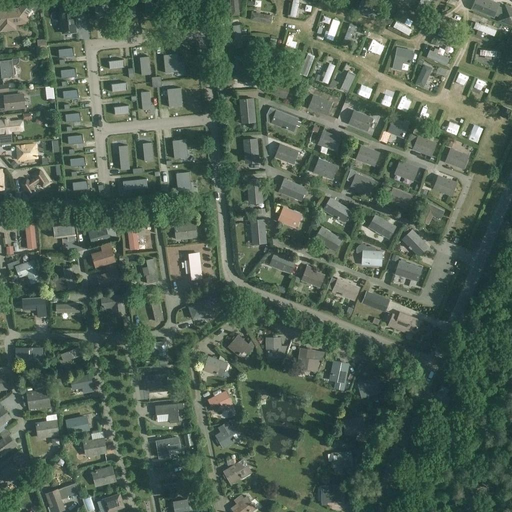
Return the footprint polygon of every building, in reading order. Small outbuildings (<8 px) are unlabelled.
[(29,24),(29,18),(28,15),(32,10),(40,0),(25,0),(19,8),(0,10),(0,27),(0,32),(16,30),(16,25),(29,24)] [(153,0),(144,0),(146,18),(155,17),(153,0)] [(239,15),(237,0),(229,0),(231,8),(228,8),(229,13),(231,13),(231,16),(239,15)] [(299,0),(293,0),(290,16),(296,17),(299,0)] [(362,0),(357,12),(378,21),(383,9),(373,4),(375,2),(371,0),(370,3),(362,0)] [(486,0),(474,0),(471,9),(494,18),(495,14),(501,17),(500,18),(502,22),(511,26),(511,25),(511,8),(507,7),(504,9),(498,7),(499,5),(486,0)] [(136,19),(134,1),(120,3),(122,21),(136,19)] [(110,22),(108,4),(94,5),(96,23),(110,22)] [(69,8),(61,9),(63,33),(66,32),(67,37),(73,36),(72,32),(75,32),(74,19),(77,19),(76,5),(68,5),(69,8)] [(250,20),(271,24),(272,16),(252,12),(250,20)] [(398,18),(393,24),(410,35),(414,28),(404,21),(405,20),(402,18),(401,20),(398,18)] [(333,40),(340,21),(333,19),(326,38),(333,40)] [(349,44),(356,26),(350,24),(343,42),(349,44)] [(243,47),(240,25),(232,26),(234,40),(233,41),(233,44),(235,44),(236,48),(243,47)] [(438,35),(461,45),(464,40),(440,29),(438,35)] [(295,38),(289,36),(285,49),(291,51),(295,38)] [(47,50),(46,40),(37,40),(38,51),(47,50)] [(73,43),(58,45),(58,53),(73,51),(73,43)] [(375,43),(370,57),(375,59),(380,45),(375,43)] [(397,48),(393,69),(402,71),(404,61),(410,63),(413,51),(397,48)] [(498,51),(480,49),(480,55),(485,56),(485,59),(492,59),(492,57),(497,57),(498,51)] [(449,58),(429,50),(426,57),(446,66),(449,58)] [(307,76),(314,56),(308,53),(300,74),(307,76)] [(179,72),(177,54),(163,55),(165,73),(179,72)] [(19,57),(0,59),(0,74),(0,78),(14,76),(13,66),(17,65),(20,62),(19,57)] [(142,76),(151,75),(149,57),(140,58),(142,76)] [(243,60),(236,61),(237,75),(244,74),(245,81),(251,80),(249,57),(243,57),(243,60)] [(109,69),(124,67),(124,60),(109,61),(109,69)] [(328,84),(335,66),(330,63),(326,72),(324,71),(322,76),(324,77),(322,82),(328,84)] [(75,65),(60,67),(61,75),(76,73),(75,65)] [(424,65),(416,84),(424,87),(428,77),(431,78),(432,74),(430,73),(433,68),(424,65)] [(268,72),(264,83),(269,85),(267,91),(285,98),(290,86),(272,79),(274,74),(268,72)] [(349,92),(355,75),(349,73),(343,90),(349,92)] [(160,76),(151,78),(153,88),(161,87),(160,76)] [(371,99),(377,83),(372,81),(369,87),(367,86),(366,89),(368,90),(365,97),(371,99)] [(127,90),(126,82),(111,84),(112,92),(127,90)] [(77,88),(62,90),(63,98),(78,96),(77,88)] [(169,107),(183,106),(181,88),(167,89),(169,107)] [(140,92),(142,110),(151,109),(149,91),(140,92)] [(23,94),(4,96),(5,110),(24,108),(23,94)] [(313,95),(308,107),(327,115),(332,102),(313,95)] [(246,101),(240,102),(241,116),(248,116),(248,122),(255,121),(253,98),(246,98),(246,101)] [(114,115),(129,113),(128,105),(113,107),(114,115)] [(511,110),(511,109),(503,106),(499,115),(509,119),(511,110)] [(276,109),(271,123),(293,131),(295,125),(297,121),(298,118),(276,109)] [(80,111),(65,113),(66,120),(81,119),(80,111)] [(353,111),(348,123),(367,130),(372,118),(353,111)] [(403,138),(410,122),(405,120),(404,122),(392,118),(387,131),(387,132),(391,133),(403,138)] [(5,120),(0,120),(0,134),(6,134),(6,132),(22,130),(21,120),(5,122),(5,120)] [(322,131),(317,143),(336,150),(341,138),(322,131)] [(82,134),(67,135),(68,143),(83,142),(82,134)] [(417,136),(417,137),(413,148),(412,148),(431,156),(436,143),(417,136)] [(250,141),(243,142),(245,157),(252,156),(252,162),(259,161),(256,138),(250,139),(250,141)] [(174,159),(188,157),(186,139),(172,141),(174,159)] [(143,144),(145,162),(153,161),(151,143),(143,144)] [(280,143),(275,156),(293,163),(298,151),(280,143)] [(35,144),(16,146),(17,160),(37,158),(35,144)] [(119,147),(121,170),(130,169),(127,146),(119,147)] [(360,146),(355,158),(374,165),(379,153),(360,146)] [(339,160),(341,153),(322,147),(320,153),(339,160)] [(449,149),(444,161),(463,169),(468,157),(449,149)] [(85,157),(70,158),(70,166),(85,165),(85,157)] [(295,174),(298,167),(280,159),(277,166),(295,174)] [(318,159),(313,171),(331,179),(336,166),(318,159)] [(399,161),(394,173),(412,180),(417,168),(399,161)] [(351,169),(347,181),(351,182),(350,186),(368,193),(373,181),(356,174),(357,172),(351,169)] [(35,177),(32,180),(35,184),(38,181),(42,186),(48,182),(40,170),(34,175),(35,177)] [(178,191),(191,190),(190,172),(176,173),(178,191)] [(437,176),(432,188),(451,196),(456,183),(437,176)] [(254,182),(247,183),(249,197),(255,196),(256,202),(262,202),(260,178),(254,179),(254,182)] [(284,178),(281,185),(284,186),(282,192),(295,197),(297,191),(303,194),(306,187),(284,178)] [(123,182),(124,190),(148,188),(147,179),(123,182)] [(35,184),(32,180),(29,182),(27,180),(20,184),(28,196),(35,191),(31,186),(35,184)] [(72,183),(73,191),(88,189),(87,181),(72,183)] [(391,189),(387,200),(406,208),(411,195),(392,188),(391,189)] [(303,211),(306,203),(283,194),(280,202),(303,211)] [(329,205),(326,211),(339,218),(342,212),(347,216),(351,209),(330,198),(327,204),(329,205)] [(428,203),(420,220),(425,222),(428,217),(432,215),(439,219),(443,211),(428,203)] [(283,208),(278,219),(291,225),(293,219),(299,221),(301,215),(283,208)] [(375,214),(372,221),(377,224),(374,229),(387,236),(390,231),(392,232),(396,226),(375,214)] [(174,225),(175,232),(181,231),(182,240),(183,240),(192,239),(197,238),(195,216),(186,217),(186,223),(174,225)] [(258,222),(251,223),(253,237),(259,237),(260,243),(266,242),(264,219),(258,219),(258,222)] [(98,230),(88,233),(92,246),(116,239),(111,221),(97,225),(98,230)] [(37,249),(34,223),(25,223),(27,249),(37,249)] [(136,223),(127,224),(130,250),(139,249),(136,223)] [(53,226),(54,236),(73,233),(71,224),(53,226)] [(321,235),(318,241),(331,248),(334,242),(339,245),(342,238),(322,227),(318,233),(321,235)] [(412,239),(407,243),(417,253),(421,250),(423,252),(429,246),(412,229),(407,234),(412,239)] [(376,240),(391,246),(394,240),(379,234),(376,240)] [(95,269),(115,263),(110,243),(100,246),(102,252),(91,255),(95,269)] [(363,250),(362,263),(382,264),(383,251),(374,251),(374,248),(367,247),(367,250),(363,250)] [(189,253),(191,280),(202,279),(199,252),(189,253)] [(275,252),(270,263),(290,272),(295,261),(275,252)] [(149,275),(146,275),(148,284),(158,281),(153,258),(146,260),(149,275)] [(34,260),(17,266),(21,275),(29,272),(32,282),(41,279),(34,260)] [(400,260),(397,267),(404,269),(402,275),(415,280),(417,274),(420,275),(422,268),(400,260)] [(107,274),(96,277),(100,290),(121,284),(115,265),(105,268),(107,274)] [(307,266),(301,280),(319,286),(324,275),(312,270),(313,268),(307,266)] [(292,282),(295,276),(274,267),(271,273),(292,282)] [(56,291),(68,288),(69,290),(77,288),(71,268),(63,270),(65,277),(53,280),(56,291)] [(205,285),(212,282),(210,277),(203,280),(205,285)] [(332,279),(328,289),(354,300),(359,287),(337,278),(336,281),(332,279)] [(366,291),(362,303),(384,312),(389,300),(366,291)] [(114,316),(114,317),(124,315),(123,302),(122,295),(102,298),(103,306),(102,307),(104,308),(105,307),(111,307),(113,309),(114,316)] [(209,300),(188,307),(192,320),(214,314),(210,303),(218,301),(216,295),(208,297),(209,300)] [(46,297),(22,299),(23,310),(37,309),(37,316),(46,316),(46,297)] [(159,300),(151,302),(156,323),(164,321),(159,300)] [(62,302),(59,310),(80,317),(83,309),(62,302)] [(394,315),(389,326),(405,333),(406,331),(415,334),(421,321),(400,312),(399,316),(395,314),(394,315)] [(238,353),(240,354),(244,350),(248,354),(249,352),(250,352),(252,350),(252,349),(248,344),(245,342),(237,336),(235,338),(234,338),(231,342),(232,342),(229,345),(234,349),(233,350),(237,353),(238,353)] [(268,352),(274,352),(274,358),(276,358),(276,359),(279,358),(280,358),(280,346),(280,337),(278,337),(278,336),(273,337),(273,338),(267,338),(267,343),(267,349),(268,352)] [(165,342),(144,344),(144,352),(158,351),(159,359),(166,358),(165,342)] [(42,347),(17,347),(17,358),(43,358),(42,347)] [(80,347),(61,354),(64,362),(83,355),(80,347)] [(300,359),(300,362),(306,363),(305,369),(306,369),(306,370),(310,370),(312,370),(318,371),(319,360),(313,359),(314,350),(312,350),(312,349),(307,348),(307,349),(301,348),(301,354),(300,354),(299,359),(300,359)] [(205,359),(204,363),(206,364),(204,368),(210,370),(209,371),(214,373),(214,372),(217,373),(219,367),(225,369),(225,368),(226,368),(227,364),(228,361),(226,360),(221,355),(219,360),(208,356),(207,360),(205,359)] [(334,366),(333,371),(333,374),(339,375),(336,390),(340,391),(343,390),(344,383),(348,363),(346,363),(346,362),(341,360),(341,361),(335,360),(334,366)] [(56,379),(65,376),(63,370),(54,374),(56,379)] [(94,391),(90,374),(70,377),(72,390),(82,388),(83,393),(94,391)] [(167,381),(167,377),(167,374),(162,374),(153,375),(146,375),(148,393),(168,391),(167,386),(167,383),(167,381)] [(360,392),(361,396),(362,396),(362,397),(381,391),(380,391),(382,390),(381,385),(379,386),(377,379),(371,381),(370,380),(366,381),(366,382),(363,383),(365,389),(360,390),(360,392)] [(38,391),(28,393),(30,405),(38,403),(38,405),(50,404),(47,386),(38,387),(38,391)] [(210,403),(208,404),(210,408),(212,407),(214,411),(219,409),(224,407),(224,406),(226,405),(223,400),(229,397),(228,395),(229,395),(227,392),(226,391),(222,393),(220,390),(212,394),(214,397),(208,400),(210,403)] [(354,405),(346,401),(344,406),(352,409),(354,405)] [(0,428),(12,419),(0,403),(0,428)] [(159,423),(155,426),(160,433),(164,429),(166,427),(169,431),(176,426),(171,419),(172,418),(163,406),(156,412),(162,420),(158,422),(159,423)] [(47,421),(37,423),(39,434),(47,433),(47,435),(59,433),(56,415),(46,416),(47,421)] [(87,429),(84,416),(65,420),(68,433),(87,429)] [(345,429),(344,429),(345,433),(346,433),(346,434),(365,430),(365,429),(367,429),(366,425),(364,425),(363,418),(357,419),(357,418),(352,419),(353,420),(349,420),(350,426),(345,427),(345,429)] [(221,433),(216,435),(218,439),(216,440),(218,444),(220,443),(223,447),(228,444),(233,442),(232,441),(235,439),(231,434),(236,431),(235,430),(236,429),(234,426),(234,427),(233,425),(230,427),(228,422),(218,428),(221,433)] [(0,434),(3,439),(0,440),(0,455),(16,444),(10,436),(12,435),(7,428),(0,433),(0,434)] [(357,437),(356,442),(365,445),(368,438),(360,435),(357,437)] [(104,437),(85,441),(87,453),(95,452),(95,453),(107,451),(104,437)] [(178,437),(157,441),(159,458),(169,456),(168,450),(180,448),(179,442),(178,437)] [(332,463),(332,466),(333,466),(333,467),(334,467),(334,472),(343,471),(342,466),(353,465),(353,464),(355,464),(354,460),(352,460),(351,452),(345,453),(345,452),(340,453),(340,454),(337,454),(338,460),(332,461),(332,463)] [(224,473),(223,473),(225,477),(226,476),(230,483),(235,479),(236,480),(240,477),(242,475),(239,470),(244,467),(243,466),(244,465),(242,462),(241,462),(241,461),(223,472),(224,473)] [(12,464),(0,472),(0,481),(5,488),(21,476),(12,464)] [(113,466),(93,471),(96,483),(104,481),(104,483),(116,480),(113,466)] [(58,511),(65,510),(62,500),(68,497),(68,496),(69,495),(78,492),(76,486),(75,483),(66,486),(58,489),(46,493),(46,495),(52,511),(58,511)] [(321,496),(321,500),(322,500),(322,506),(328,506),(328,501),(341,501),(341,497),(344,497),(344,493),(341,493),(341,488),(336,488),(331,488),(328,488),(328,495),(321,495),(321,496)] [(106,511),(111,511),(125,507),(120,493),(102,499),(106,511)] [(237,504),(231,509),(233,511),(232,511),(248,511),(251,511),(247,506),(251,502),(250,501),(251,501),(249,498),(248,498),(247,497),(245,499),(241,494),(234,500),(237,504)] [(189,511),(188,499),(173,501),(174,511),(189,511)]
